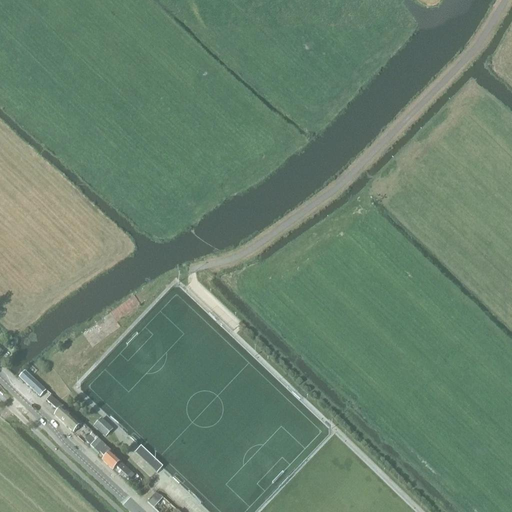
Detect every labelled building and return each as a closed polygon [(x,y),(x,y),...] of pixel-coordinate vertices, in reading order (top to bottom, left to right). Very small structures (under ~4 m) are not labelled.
[(24,372),(18,378),(40,398),(41,397),(45,392),(24,372)] [(54,416),(63,425),(72,416),(63,407),(62,407),(50,397),(46,401),(58,412),(54,416)] [(72,416),(63,425),(66,428),(66,427),(73,434),(81,424),(72,416)] [(94,427),(105,438),(112,431),(101,420),(94,427)] [(90,437),(94,442),(98,438),(93,433),(90,437)] [(98,455),(100,454),(105,448),(97,440),(90,447),(98,455)] [(105,448),(100,454),(104,459),(102,461),(112,471),(116,467),(129,480),(133,476),(122,465),(123,463),(111,452),(106,448),(105,448)] [(142,448),(136,454),(157,474),(163,468),(142,448)] [(148,503),(155,507),(162,497),(155,493),(148,503)] [(162,499),(159,503),(165,508),(168,503),(162,499)]
